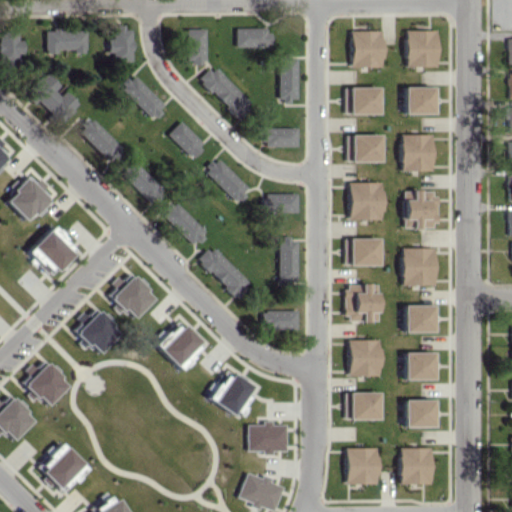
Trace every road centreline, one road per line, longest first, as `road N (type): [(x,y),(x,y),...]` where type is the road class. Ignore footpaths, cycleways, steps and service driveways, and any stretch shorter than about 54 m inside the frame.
road 1 (residential): [(315,0),(316,455),(304,511)]
road 2 (residential): [(466,0),(466,511)]
road 3 (residential): [(0,96),(264,353),(312,362)]
road 4 (residential): [(0,8),(315,0)]
road 5 (residential): [(146,4),(152,51),(165,71),(247,152),(274,167),(315,170)]
road 6 (residential): [(38,321),(176,461)]
road 7 (residential): [(133,229),(0,360)]
road 8 (residential): [(315,0),(466,2)]
